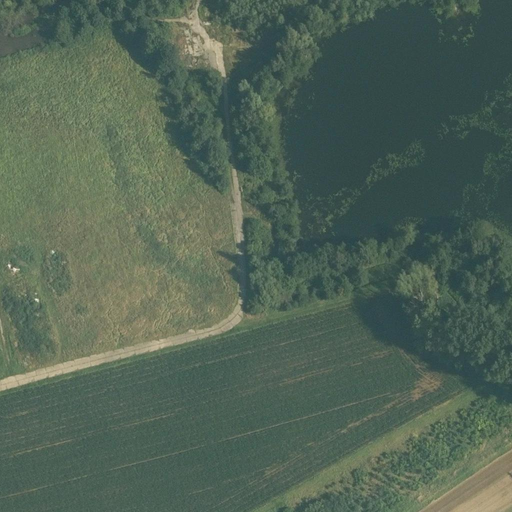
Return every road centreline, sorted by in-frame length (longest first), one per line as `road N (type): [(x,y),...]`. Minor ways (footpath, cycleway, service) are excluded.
road 1 (track): [(0,384),(225,324),(243,287),(238,222)]
road 2 (track): [(396,286),(240,325),(232,317)]
road 3 (track): [(238,222),(219,53)]
